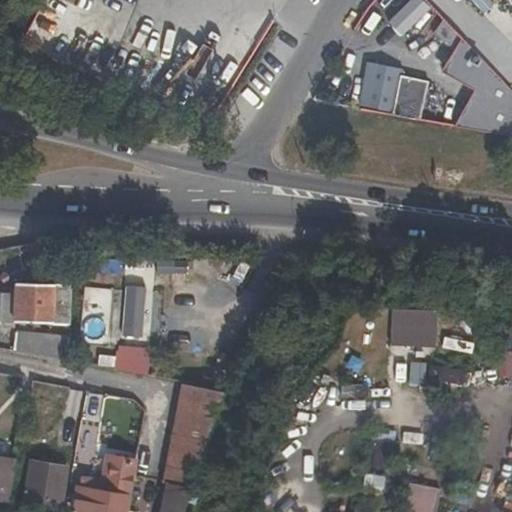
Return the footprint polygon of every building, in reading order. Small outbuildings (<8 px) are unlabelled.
[(409,0),(418,8),(426,0),(409,0)] [(511,86),(499,73),(483,56),(464,37),(448,66),(482,85),(458,129),(511,139),(511,86)] [(361,105),(393,111),(394,110),(400,75),(401,69),(370,63),(361,105)] [(412,77),(400,75),(394,110),(405,112),(412,77)] [(258,148),(286,87),(272,81),(243,142),(258,148)] [(19,297),(20,304),(14,304),(14,321),(53,323),(55,284),(20,283),(19,297)] [(78,345),(108,348),(113,290),(83,287),(78,345)] [(145,288),(126,287),(123,336),(142,337),(145,288)] [(437,312),(393,310),(391,346),(435,348),(437,312)] [(11,352),(67,362),(68,337),(15,330),(11,352)] [(150,350),(120,346),(116,371),(146,375),(150,350)] [(422,377),(423,353),(406,352),(405,376),(422,377)] [(429,400),(441,401),(444,380),(444,371),(446,361),(433,359),(429,400)] [(453,382),(454,372),(444,371),(444,380),(453,382)] [(206,441),(222,392),(182,384),(173,435),(206,441)] [(194,472),(206,441),(173,435),(166,467),(194,472)] [(371,468),(392,471),(396,444),(375,442),(371,468)] [(126,511),(132,476),(134,461),(106,456),(102,475),(79,472),(71,511),(126,511)] [(12,460),(0,457),(0,500),(4,501),(12,460)] [(66,468),(31,461),(23,505),(58,511),(66,468)] [(180,511),(194,472),(166,467),(164,482),(161,481),(154,511),(180,511)] [(361,474),(360,487),(381,488),(382,476),(361,474)] [(402,511),(434,511),(439,491),(408,484),(402,511)]
